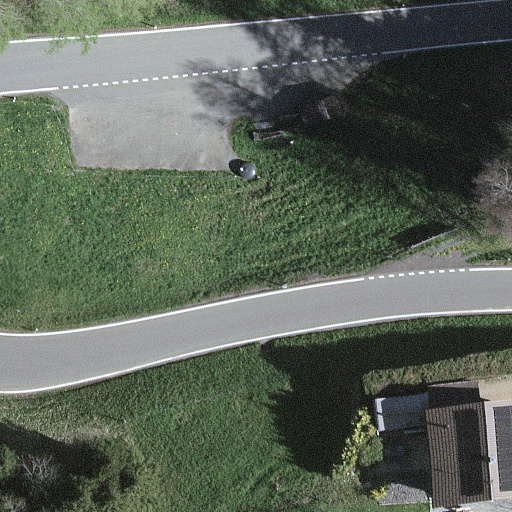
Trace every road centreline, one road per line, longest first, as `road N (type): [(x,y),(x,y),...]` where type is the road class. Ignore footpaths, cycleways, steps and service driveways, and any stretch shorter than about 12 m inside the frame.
road 1 (tertiary): [(0,361),(80,355),(404,295),(511,289)]
road 2 (tertiary): [(511,19),(0,67)]
